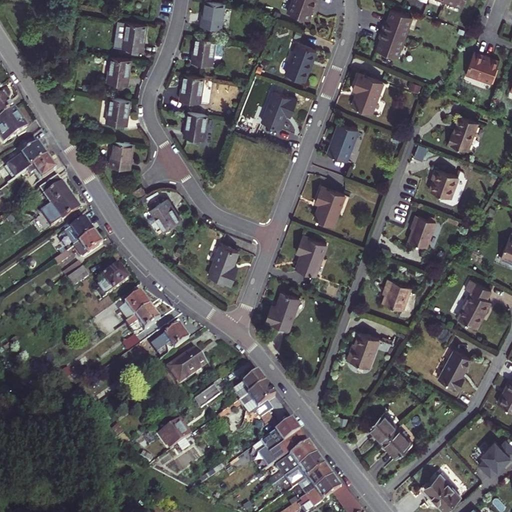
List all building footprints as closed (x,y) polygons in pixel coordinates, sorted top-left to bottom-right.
[(224,2),(211,0),(204,0),(201,24),(220,27),(224,2)] [(318,0),(317,0),(292,0),(288,12),(309,19),(313,8),(315,9),(318,0)] [(381,28),(405,37),(412,17),(391,9),(387,21),(385,20),(381,28)] [(143,51),(147,24),(127,21),(127,22),(118,21),(115,45),(123,46),(123,48),(143,51)] [(405,37),(381,28),(378,37),(381,38),(376,49),(397,57),(405,37)] [(216,38),(196,35),(192,62),(212,65),(216,38)] [(286,73),(304,80),(316,50),(298,43),(286,73)] [(487,55),(474,50),(466,74),(491,83),(499,61),(487,57),(487,55)] [(127,84),(131,59),(111,56),(108,81),(127,84)] [(383,81),(358,72),(352,88),(360,91),(358,95),(357,94),(353,106),(371,112),(383,81)] [(204,76),(184,73),(181,99),(200,102),(204,76)] [(291,115),(297,99),(275,90),(263,121),(280,128),(284,116),(283,116),(284,112),(291,115)] [(0,118),(14,109),(3,94),(0,95),(0,118)] [(130,99),(111,96),(107,122),(127,124),(130,99)] [(27,127),(14,109),(0,118),(0,138),(4,144),(27,127)] [(208,114),(188,111),(185,136),(204,139),(208,114)] [(468,150),(478,123),(460,116),(454,131),(452,131),(448,143),(468,150)] [(346,160),(358,129),(340,122),(328,153),(346,160)] [(92,129),(70,125),(75,134),(91,136),(92,129)] [(130,168),(134,142),(115,140),(111,165),(130,168)] [(21,156),(30,169),(47,157),(38,143),(21,156)] [(30,169),(21,156),(16,159),(26,172),(27,171),(30,169)] [(39,182),(56,170),(47,157),(30,169),(27,171),(30,175),(33,173),(39,182)] [(429,190),(450,198),(458,177),(439,169),(435,179),(434,179),(429,190)] [(80,208),(58,177),(39,190),(44,196),(51,205),(44,210),(56,225),(80,208)] [(142,185),(133,190),(138,198),(147,193),(142,185)] [(345,194),(321,185),(315,201),(322,203),(320,207),(319,207),(315,218),(333,225),(345,194)] [(32,205),(44,196),(39,190),(31,195),(27,198),(32,205)] [(164,231),(181,220),(167,198),(151,209),(164,231)] [(426,246),(435,221),(418,215),(408,240),(426,246)] [(75,245),(94,232),(84,219),(67,231),(68,233),(66,234),(74,246),(75,245)] [(102,244),(94,232),(75,245),(77,247),(75,248),(81,256),(84,257),(102,244)] [(511,232),(501,257),(511,261),(511,232)] [(300,257),(296,268),(314,275),(326,244),(302,235),(296,251),(303,253),(302,257),(300,257)] [(66,251),(70,249),(67,244),(51,256),(54,260),(66,251)] [(209,275),(232,284),(238,268),(231,266),(232,262),(234,262),(238,251),(221,244),(209,275)] [(70,256),(66,251),(54,260),(57,265),(70,256)] [(71,276),(82,268),(78,262),(67,270),(71,276)] [(106,296),(128,279),(118,266),(100,279),(103,282),(98,286),(106,296)] [(88,276),(82,268),(71,276),(67,278),(73,287),(88,276)] [(411,287),(388,278),(384,287),(388,288),(386,294),(383,302),(403,310),(411,287)] [(457,317),(477,328),(491,301),(486,299),(491,290),(470,279),(465,288),(464,288),(458,299),(464,303),(457,317)] [(288,329),(300,298),(283,291),(278,303),(280,303),(278,307),(271,304),(265,320),(288,329)] [(133,317),(149,306),(144,299),(142,301),(137,294),(124,304),(125,306),(133,317)] [(450,314),(457,317),(464,303),(458,299),(450,314)] [(133,317),(125,306),(119,310),(127,321),(133,317)] [(159,320),(149,306),(133,317),(127,321),(125,323),(128,328),(137,322),(144,331),(159,320)] [(175,350),(189,340),(179,326),(164,336),(165,336),(152,345),(157,353),(165,347),(170,344),(175,350)] [(369,368),(379,340),(359,332),(349,361),(369,368)] [(139,343),(134,336),(123,344),(127,350),(139,343)] [(170,344),(165,347),(170,353),(175,350),(170,344)] [(207,364),(196,349),(168,368),(172,373),(170,374),(175,380),(176,379),(179,384),(195,373),(198,376),(204,372),(201,368),(207,364)] [(454,350),(439,377),(458,388),(464,377),(462,376),(471,359),(454,350)] [(265,384),(258,373),(233,391),(237,396),(240,401),(265,384)] [(214,385),(216,387),(223,382),(221,379),(214,384),(214,385)] [(511,380),(510,380),(498,403),(511,410),(511,380)] [(275,397),(265,384),(240,401),(239,403),(241,405),(249,416),(253,413),(254,416),(257,414),(260,419),(269,413),(273,410),(268,403),(275,397)] [(201,409),(221,395),(216,387),(214,385),(195,400),(201,409)] [(64,387),(53,396),(59,398),(68,392),(64,387)] [(26,401),(37,409),(42,401),(31,393),(26,401)] [(240,401),(237,396),(227,403),(230,408),(238,402),(239,403),(240,401)] [(87,403),(91,408),(96,404),(93,399),(87,403)] [(220,419),(241,405),(239,403),(238,402),(230,408),(223,413),(218,416),(220,419)] [(99,404),(82,416),(85,421),(102,408),(99,404)] [(383,441),(398,427),(384,412),(369,426),(383,441)] [(273,419),(269,413),(260,419),(264,425),(273,419)] [(170,450),(191,435),(180,420),(160,434),(170,450)] [(258,455),(268,469),(307,441),(292,420),(252,448),(257,455),(258,455)] [(111,430),(117,436),(122,431),(117,425),(111,430)] [(412,442),(398,427),(383,441),(397,456),(412,442)] [(149,445),(155,441),(150,434),(144,438),(149,445)] [(485,457),(479,464),(490,475),(497,468),(497,469),(510,457),(511,457),(511,456),(511,446),(505,440),(500,445),(495,441),(482,454),(485,457)] [(284,478),(316,455),(308,443),(276,466),(281,473),(268,482),(272,487),(282,479),(284,478)] [(140,457),(150,463),(153,458),(143,453),(140,457)] [(324,466),(316,455),(284,478),(293,489),(298,485),(324,466)] [(333,478),(324,466),(298,485),(306,497),(333,478)] [(444,510),(460,495),(440,474),(424,488),(444,510)] [(341,489),(333,478),(306,497),(300,500),(302,503),(298,506),(302,511),(307,511),(313,508),(313,509),(333,495),(345,511),(361,511),(362,511),(343,487),(341,489)] [(284,482),(282,479),(272,487),(274,489),(284,482)] [(284,511),(290,508),(300,500),(298,497),(281,509),(282,511),(284,511)]
